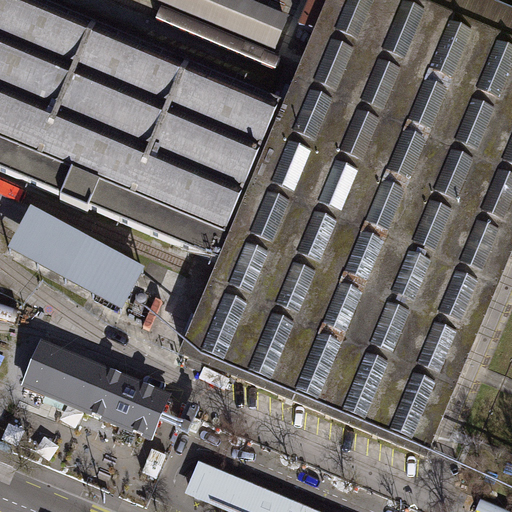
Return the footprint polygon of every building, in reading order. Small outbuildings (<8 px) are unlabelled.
[(185,356),(422,455),(445,403),(455,378),(466,353),(476,327),(487,302),(498,277),(509,251),(511,242),(511,48),(397,0),(310,0),(304,15),(299,27),(322,37),(316,52),(306,75),(294,103),(291,110),(28,0),(0,0),(0,172),(223,265),(217,278),(210,295),(204,292),(189,326),(186,334),(193,337),(185,356)] [(140,0),(270,54),(277,37),(284,21),(234,0),(140,0)] [(146,274),(31,212),(8,254),(123,316),(146,274)] [(88,415),(89,414),(148,439),(147,440),(150,441),(150,440),(151,441),(153,438),(152,437),(167,401),(168,401),(168,399),(167,399),(168,398),(165,397),(164,398),(106,373),(106,372),(104,371),(103,372),(43,347),(26,388),(88,415)] [(240,511),(329,511),(201,458),(187,490),(240,511)]
